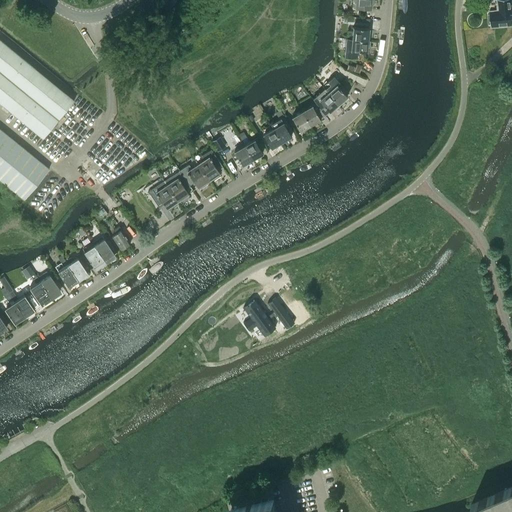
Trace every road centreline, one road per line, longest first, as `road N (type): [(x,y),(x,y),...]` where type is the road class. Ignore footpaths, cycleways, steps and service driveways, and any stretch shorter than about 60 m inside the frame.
road 1 (residential): [(0,348),(347,115),(377,67),(388,0)]
road 2 (unclassified): [(418,182),(314,248),(251,268),(121,378),(0,458)]
road 3 (unclassified): [(418,182),(458,124),(458,0)]
